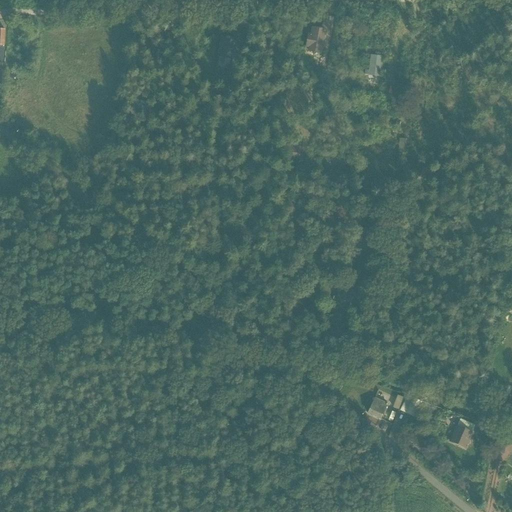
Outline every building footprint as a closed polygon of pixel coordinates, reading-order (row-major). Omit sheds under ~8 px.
[(303,50),(323,53),(326,31),(306,28),(303,50)] [(214,57),(237,59),(239,37),(216,34),(214,57)] [(365,77),(380,79),(384,54),(368,52),(365,77)] [(342,303),(366,306),(368,288),(344,284),(342,303)] [(364,409),(378,418),(388,401),(374,392),(364,409)] [(421,418),(427,404),(411,397),(405,411),(421,418)] [(446,444),(462,451),(473,426),(457,419),(446,444)]
